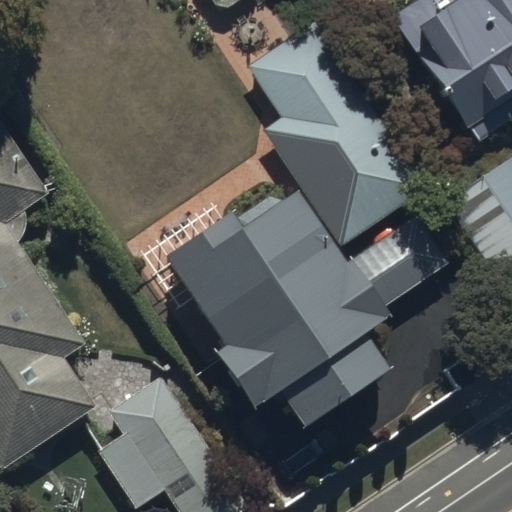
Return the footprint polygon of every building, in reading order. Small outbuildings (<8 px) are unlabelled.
[(511,0),(404,0),(390,10),(472,133),(511,107),(511,0)] [(340,239),(430,180),(353,63),(349,65),(317,17),(243,66),(275,114),(262,122),(340,239)] [(0,458),(91,399),(59,350),(80,336),(0,215),(0,211),(43,184),(0,118),(0,458)] [(511,149),(439,197),(487,270),(511,253),(511,149)] [(156,260),(247,397),(272,380),(298,419),(387,360),(361,322),(376,312),(372,306),(446,258),(411,205),(337,254),(285,175),(156,260)] [(157,482),(176,511),(223,511),(242,500),(157,371),(106,405),(121,428),(92,446),(128,501),(157,482)] [(312,424),(257,458),(283,500),(338,466),(312,424)]
